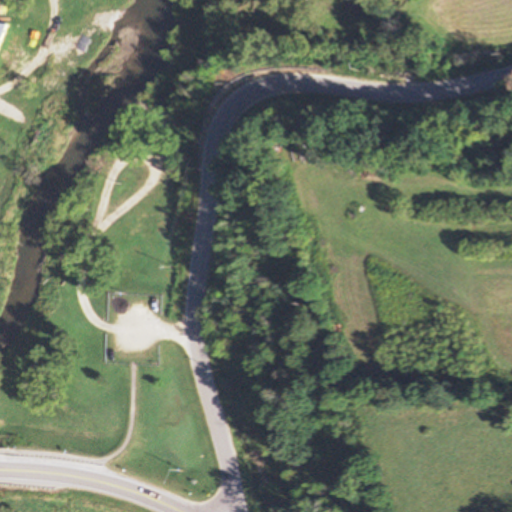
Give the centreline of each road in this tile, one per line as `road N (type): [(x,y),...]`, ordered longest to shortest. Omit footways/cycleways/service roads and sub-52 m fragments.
road 1 (secondary): [(233,511),(194,317),(217,140),(227,118),(254,94),(282,84),(437,94),(511,81)]
road 2 (primary): [(193,511),(101,474),(0,463)]
